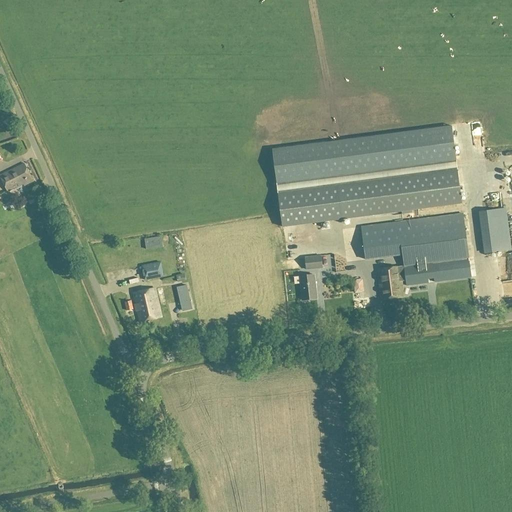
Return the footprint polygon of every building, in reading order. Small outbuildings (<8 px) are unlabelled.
[(451,127),(272,150),(277,183),(455,160),(451,127)] [(23,186),(32,182),(23,164),(0,175),(0,177),(7,192),(22,185),(23,186)] [(457,170),(277,194),(281,228),(462,204),(457,170)] [(506,209),(501,209),(478,212),(484,254),(511,251),(506,209)] [(405,282),(406,286),(475,277),(472,257),(468,257),(462,213),(360,227),(365,260),(402,255),(403,266),(380,269),(381,274),(377,275),(381,299),(402,297),(401,287),(403,287),(402,282),(405,282)] [(145,250),(162,248),(160,237),(144,239),(145,250)] [(305,271),(322,269),(321,256),(304,257),(305,271)] [(144,281),(163,277),(161,263),(141,266),(144,281)] [(313,275),(299,277),(302,301),(316,299),(313,275)] [(362,280),(353,281),(354,293),(363,292),(362,280)] [(139,323),(160,318),(154,289),(133,293),(139,323)] [(177,291),(181,313),(190,312),(186,289),(177,291)] [(124,303),(125,311),(133,309),(131,301),(124,303)]
